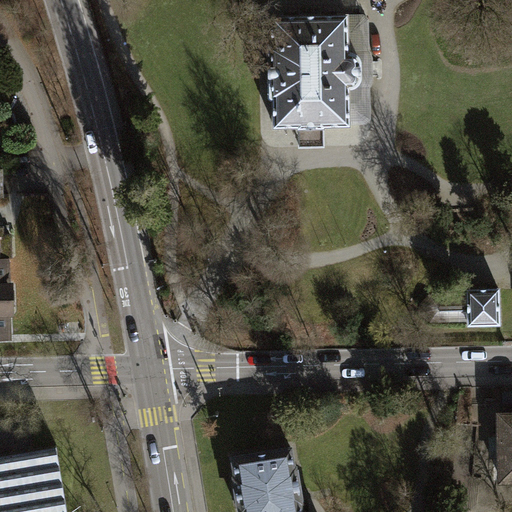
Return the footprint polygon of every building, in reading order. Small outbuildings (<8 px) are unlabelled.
[(348,14),(272,15),(273,44),(269,44),(270,98),(274,98),(274,126),(299,126),(299,128),(300,128),(300,146),(325,146),(324,127),(325,127),(325,126),(350,125),(350,123),(366,123),(370,118),(370,87),(372,83),(373,78),(372,57),(371,54),(369,51),(369,19),(364,15),(348,15),(348,14)] [(0,335),(7,335),(7,310),(11,310),(10,285),(6,286),(6,261),(3,261),(3,255),(11,255),(11,234),(3,234),(3,227),(0,226),(0,335)] [(417,304),(417,312),(423,312),(423,314),(432,323),(469,323),(469,324),(500,324),(499,289),(468,290),(468,291),(432,292),(423,301),(423,304),(417,304)] [(511,416),(500,417),(501,490),(511,489),(511,416)] [(0,454),(0,511),(68,511),(57,445),(0,454)] [(292,447),(234,457),(237,477),(236,477),(241,510),(243,510),(243,511),(302,511),(300,500),(302,500),(297,467),(295,468),(292,447)]
